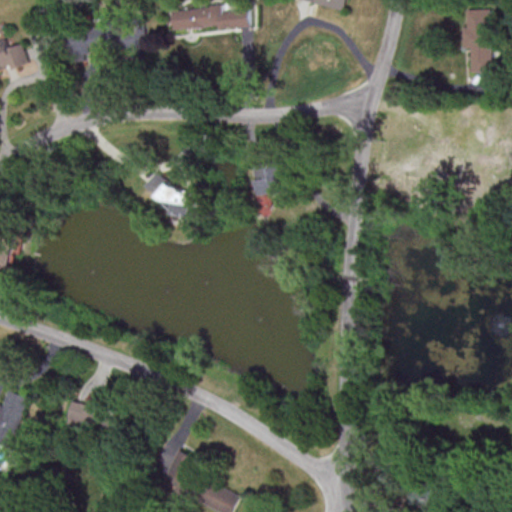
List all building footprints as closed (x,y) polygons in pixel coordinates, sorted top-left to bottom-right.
[(306,0),(348,9),(349,0),(306,0)] [(252,25),(250,8),(223,10),(223,4),(175,9),(176,28),(220,24),(220,28),(252,25)] [(475,71),(495,71),(493,8),(469,8),(470,26),(466,26),(466,46),(475,46),(475,71)] [(145,20),(123,20),(123,16),(103,15),(103,27),(69,27),(68,60),(89,61),(90,46),(145,47),(145,20)] [(0,38),(0,66),(27,66),(27,45),(8,45),(8,38),(0,38)] [(258,162),(262,195),(286,192),(284,180),(292,179),(289,158),(258,162)] [(160,170),(146,183),(182,220),(204,199),(192,187),(184,195),(160,170)] [(0,253),(0,268),(14,268),(14,239),(0,239),(0,253)] [(0,409),(0,442),(15,443),(15,436),(24,436),(24,393),(7,392),(7,403),(0,403),(0,409)] [(96,413),(98,406),(74,400),(68,422),(110,433),(114,417),(96,413)] [(169,473),(176,477),(173,484),(191,493),(207,461),(181,449),(169,473)] [(223,511),(235,511),(244,498),(219,483),(207,503),(223,511)]
